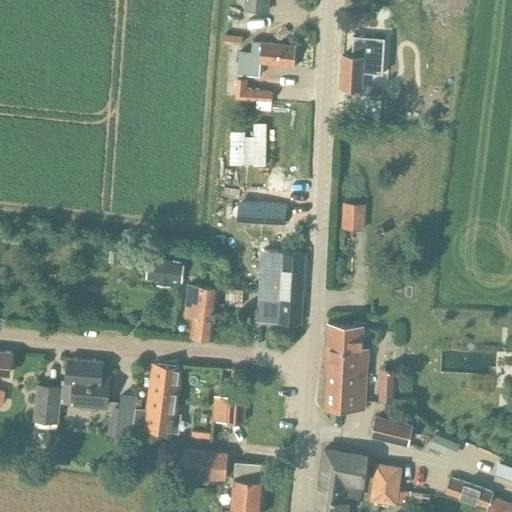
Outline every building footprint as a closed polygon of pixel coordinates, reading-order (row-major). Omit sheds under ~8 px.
[(244,0),(244,10),(268,12),(269,0),(244,0)] [(224,41),(225,41),(242,43),(243,33),(225,31),(224,41)] [(239,62),(239,77),(258,78),(259,69),(260,69),(261,64),(294,66),(295,46),(253,43),(252,53),(239,52),(238,62),(239,62)] [(362,57),(362,56),(342,55),(341,88),(361,89),(361,73),(375,74),(376,58),(362,57)] [(236,77),(234,99),(271,102),(272,92),(245,90),(246,78),(236,77)] [(357,102),(356,114),(378,116),(378,104),(357,102)] [(245,131),(230,131),(230,163),(253,163),(253,165),(265,165),(266,126),(263,124),(257,124),(254,125),(253,136),(245,136),(245,131)] [(252,202),(251,212),(251,222),(285,224),(286,206),(266,205),(267,193),(246,192),(245,202),(252,202)] [(342,228),(362,229),(364,204),(343,203),(342,228)] [(263,280),(262,287),(302,289),(305,253),(277,251),(276,281),(263,280)] [(149,263),(147,277),(159,278),(159,282),(169,283),(169,279),(181,280),(183,266),(171,265),(171,261),(161,260),(161,264),(149,263)] [(184,314),(193,315),(191,336),(213,338),(218,286),(188,283),(184,314)] [(300,324),(302,289),(262,287),(262,294),(275,294),(273,322),(300,324)] [(241,306),(243,291),(226,290),(225,305),(241,306)] [(362,325),(348,324),(328,323),(323,407),(364,408),(365,350),(360,350),(362,325)] [(0,350),(0,404),(1,404),(2,391),(0,390),(0,371),(9,373),(11,352),(0,350)] [(63,380),(62,388),(60,402),(74,403),(74,404),(106,407),(109,376),(101,375),(102,361),(68,357),(66,381),(63,380)] [(157,364),(151,410),(140,409),(139,431),(181,436),(178,412),(172,411),(177,367),(157,364)] [(380,368),(378,400),(386,401),(393,401),(394,392),(394,380),(395,368),(380,368)] [(37,385),(34,421),(59,424),(60,402),(62,388),(37,385)] [(111,436),(131,438),(131,435),(138,436),(138,427),(133,427),(137,397),(121,395),(119,408),(115,407),(111,436)] [(214,395),(213,421),(245,423),(247,397),(214,395)] [(376,417),(372,435),(407,443),(411,425),(376,417)] [(192,427),(191,437),(212,439),(213,429),(192,427)] [(452,455),(456,446),(457,444),(446,439),(435,434),(430,446),(452,455)] [(55,441),(53,464),(64,465),(66,442),(55,441)] [(324,449),(316,511),(320,511),(351,511),(354,499),(361,499),(367,454),(324,449)] [(228,451),(184,450),(184,473),(190,474),(190,476),(227,476),(228,451)] [(233,511),(262,511),(266,464),(237,461),(233,511)] [(372,480),(370,499),(398,503),(400,490),(403,465),(374,461),(372,480)] [(500,462),(495,474),(496,474),(511,480),(511,467),(500,462)] [(450,477),(445,492),(485,505),(487,506),(484,511),(511,511),(511,502),(492,495),(493,492),(450,477)]
